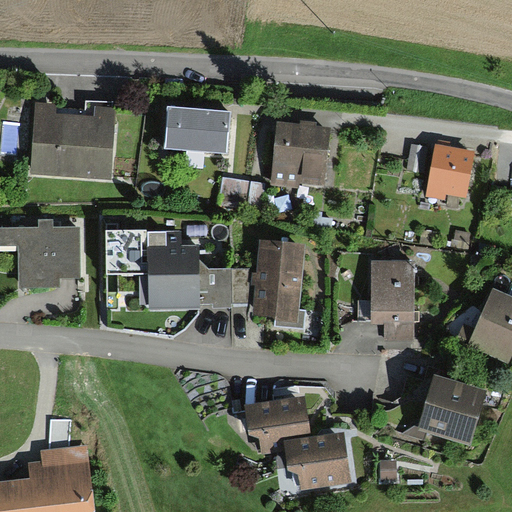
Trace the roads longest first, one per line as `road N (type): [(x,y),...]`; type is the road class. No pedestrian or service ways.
road 1 (residential): [(511,102),(295,69),(0,59)]
road 2 (residential): [(0,335),(379,376)]
